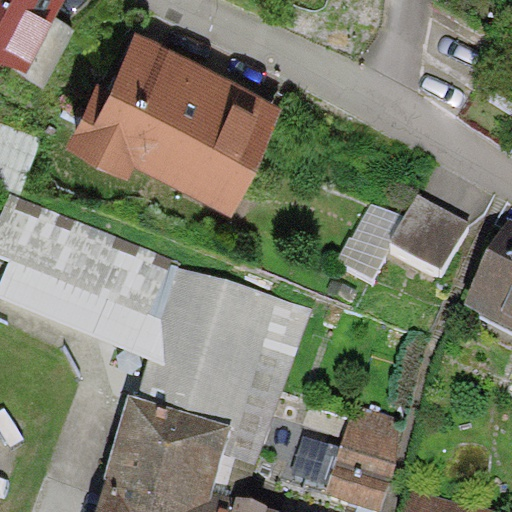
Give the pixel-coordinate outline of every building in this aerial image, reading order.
[(0,0),(0,22),(13,31),(31,0),(0,0)] [(45,0),(31,0),(13,31),(7,41),(37,59),(65,12),(45,0)] [(263,93),(133,24),(92,102),(113,112),(222,170),(263,93)] [(98,143),(113,112),(92,102),(70,91),(54,121),(98,143)] [(466,212),(415,183),(402,206),(384,237),(434,266),(466,212)] [(170,255),(8,186),(0,205),(0,239),(156,306),(170,255)] [(384,237),(402,206),(365,193),(327,251),(362,273),(384,237)] [(511,233),(481,297),(511,311),(511,233)] [(170,255),(156,306),(109,481),(193,506),(216,425),(231,429),(255,343),(286,351),(303,292),(170,255)] [(211,511),(224,511),(227,503),(286,351),(255,343),(231,429),(216,425),(193,506),(202,509),(211,511)] [(399,416),(349,404),(328,489),(378,501),(399,416)] [(99,511),(109,481),(35,463),(22,511),(99,511)] [(193,506),(109,481),(99,511),(201,511),(202,509),(193,506)] [(493,511),(495,507),(406,488),(401,511),(493,511)] [(211,511),(202,509),(201,511),(247,511),(248,508),(227,503),(224,511),(211,511)]
